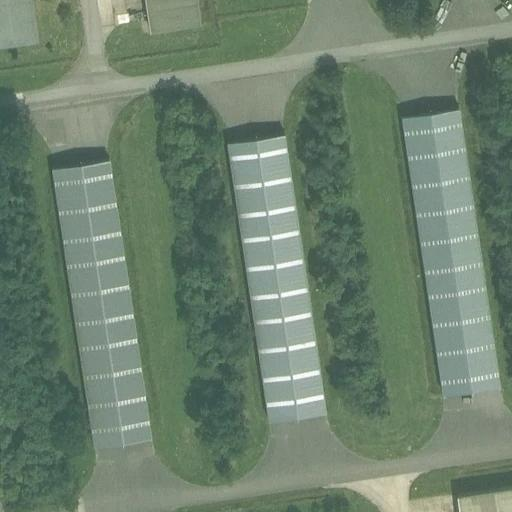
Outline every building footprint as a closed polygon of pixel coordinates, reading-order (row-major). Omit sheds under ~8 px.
[(31,0),(0,0),(0,52),(39,47),(31,0)] [(199,30),(194,0),(142,0),(146,22),(148,37),(199,30)] [(457,112),(397,121),(438,401),(498,392),(457,112)] [(282,138),(224,147),(265,426),(323,418),(282,138)] [(108,164),(49,172),(90,452),(149,443),(108,164)] [(511,511),(511,492),(457,500),(454,501),(455,511),(511,511)]
